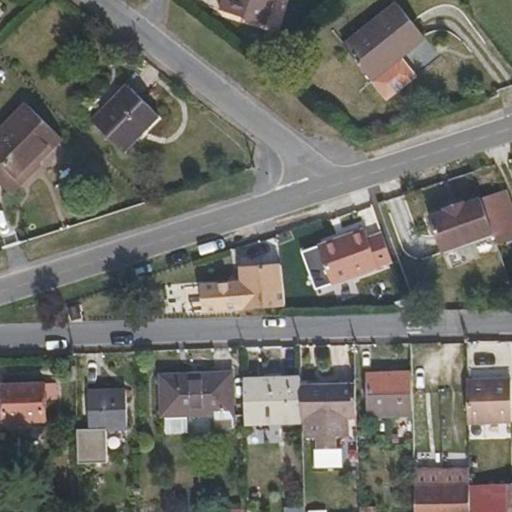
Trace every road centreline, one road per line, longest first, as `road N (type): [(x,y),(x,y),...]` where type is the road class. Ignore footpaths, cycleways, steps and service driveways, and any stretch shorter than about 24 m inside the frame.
road 1 (residential): [(0,330),(511,321)]
road 2 (tertiary): [(0,296),(321,189)]
road 3 (residential): [(98,0),(321,189)]
road 4 (tertiary): [(321,189),(511,126)]
